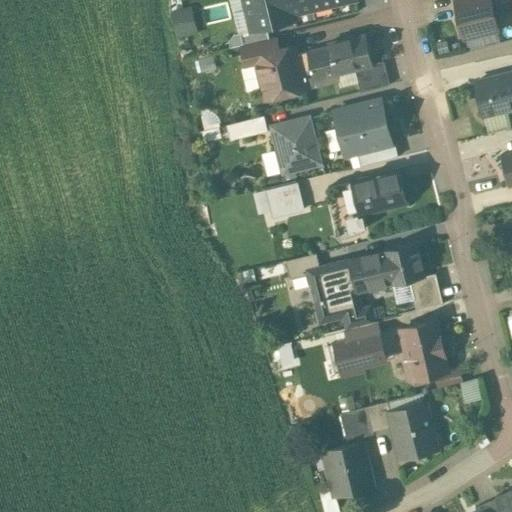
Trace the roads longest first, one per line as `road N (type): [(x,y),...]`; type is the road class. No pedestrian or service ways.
road 1 (residential): [(511,420),(404,0)]
road 2 (residential): [(399,511),(511,436)]
